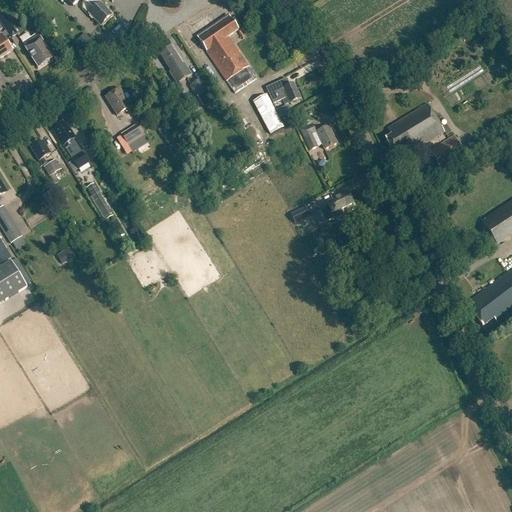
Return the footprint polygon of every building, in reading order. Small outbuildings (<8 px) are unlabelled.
[(100,27),(112,16),(100,4),(97,1),(97,0),(65,0),(73,7),(80,0),(84,0),(94,9),(88,15),(100,27)] [(0,23),(11,40),(18,36),(3,13),(0,14),(0,23)] [(199,41),(226,82),(234,94),(256,79),(228,37),(238,30),(231,19),(199,41)] [(84,33),(74,41),(83,52),(93,44),(84,33)] [(0,59),(11,52),(0,35),(0,59)] [(37,35),(22,44),(25,48),(25,49),(38,68),(53,59),(40,39),(37,35)] [(171,72),(169,73),(177,85),(191,76),(184,64),(182,65),(171,48),(160,55),(171,72)] [(201,80),(190,87),(196,98),(208,90),(201,80)] [(278,84),(266,89),(273,104),(282,100),(284,105),(289,103),(290,104),(300,100),(293,84),(281,90),(278,84)] [(119,90),(106,98),(117,117),(131,107),(128,102),(130,101),(127,94),(123,97),(119,90)] [(265,124),(270,135),(283,128),(275,112),(267,96),(254,103),(265,124)] [(387,129),(391,136),(385,140),(394,155),(404,149),(406,153),(413,149),(414,151),(444,133),(427,105),(387,129)] [(67,129),(64,124),(63,125),(61,124),(54,128),(54,131),(53,131),(63,147),(64,147),(72,160),(73,162),(69,164),(74,173),(88,164),(73,141),(75,139),(68,129),(67,129)] [(121,135),(129,147),(145,136),(137,124),(121,135)] [(158,132),(171,151),(183,143),(169,124),(158,132)] [(311,126),(301,131),(310,151),(321,145),(324,150),(337,144),(328,127),(316,133),(314,134),(311,126)] [(429,152),(440,169),(464,154),(454,137),(429,152)] [(39,141),(29,147),(39,162),(42,166),(46,164),(43,159),(51,154),(43,142),(40,143),(39,141)] [(55,161),(44,169),(49,178),(61,171),(55,161)] [(321,161),(318,167),(324,170),(327,164),(321,161)] [(93,184),(85,189),(105,221),(113,216),(93,184)] [(341,196),(326,204),(328,208),(320,211),(319,209),(314,212),(315,214),(314,214),(322,231),(329,227),(327,222),(336,218),(337,219),(343,216),(341,210),(347,207),(341,196)] [(511,201),(480,222),(493,242),(511,229),(511,201)] [(0,209),(0,228),(10,245),(23,238),(3,207),(0,209)] [(305,208),(290,215),(295,225),(309,218),(305,208)] [(0,241),(0,265),(11,259),(0,241)] [(11,263),(0,269),(0,305),(27,288),(11,263)] [(511,270),(471,302),(474,307),(469,310),(482,327),(493,319),(497,323),(511,311),(511,270)]
